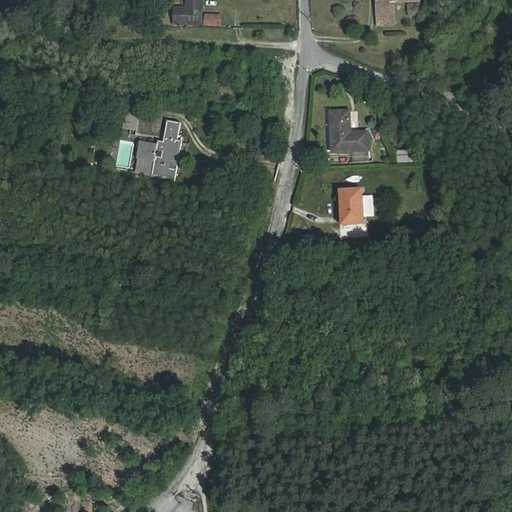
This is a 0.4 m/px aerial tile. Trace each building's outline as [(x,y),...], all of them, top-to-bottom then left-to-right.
[(175,24),(203,24),(203,0),(187,0),(187,8),(176,8),(175,24)] [(378,0),(379,24),(395,23),(394,8),(392,8),(392,3),(420,2),(420,0),(378,0)] [(207,14),(207,24),(222,25),(222,15),(207,14)] [(139,118),(140,108),(128,106),(126,116),(139,118)] [(334,152),(370,151),(369,132),(352,133),(351,112),(332,112),(334,152)] [(136,130),(139,118),(126,116),(124,127),(136,130)] [(153,177),(176,181),(183,141),(178,140),(181,123),(168,121),(165,142),(159,141),(158,146),(142,143),(139,158),(156,161),(153,177)] [(397,151),(399,164),(419,162),(418,149),(397,151)] [(363,190),(342,191),(343,224),(365,223),(363,190)]
